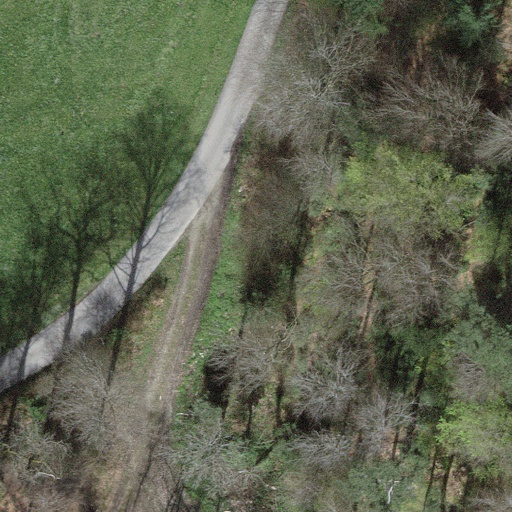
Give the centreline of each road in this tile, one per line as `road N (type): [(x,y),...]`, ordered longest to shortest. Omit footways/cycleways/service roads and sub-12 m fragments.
road 1 (unclassified): [(0,373),(55,344),(129,287),(177,228),(256,63),(275,0)]
road 2 (track): [(177,228),(158,368),(121,511)]
